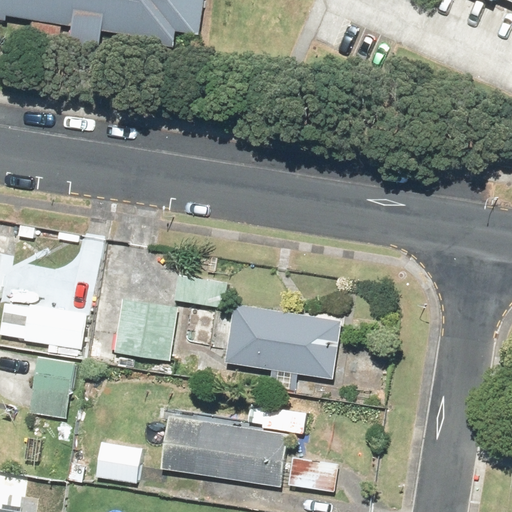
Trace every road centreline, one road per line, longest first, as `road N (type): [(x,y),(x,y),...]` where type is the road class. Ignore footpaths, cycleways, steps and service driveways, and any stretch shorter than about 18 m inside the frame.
road 1 (residential): [(0,155),(487,233)]
road 2 (residential): [(487,233),(442,511)]
